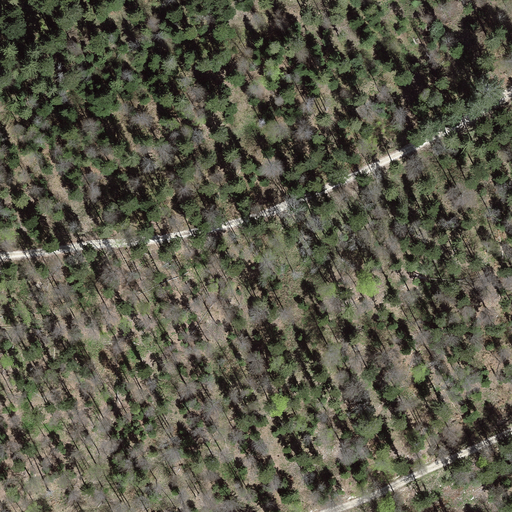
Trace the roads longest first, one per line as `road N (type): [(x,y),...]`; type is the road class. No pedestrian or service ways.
road 1 (track): [(511,94),(318,194),(220,228),(0,256)]
road 2 (track): [(355,511),(511,436)]
